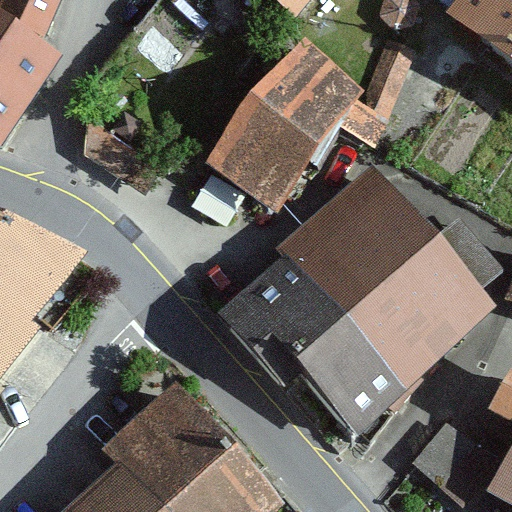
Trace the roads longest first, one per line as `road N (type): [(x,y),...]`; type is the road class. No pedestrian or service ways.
road 1 (tertiary): [(344,511),(156,297)]
road 2 (residential): [(0,484),(35,425),(156,297)]
road 3 (residential): [(26,198),(88,0)]
road 4 (tertiary): [(156,297),(96,238),(26,198)]
